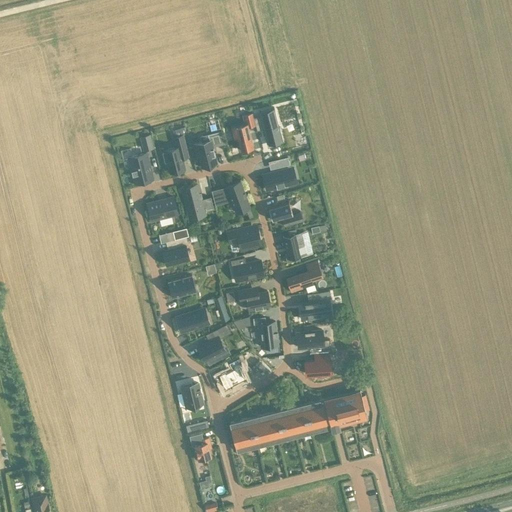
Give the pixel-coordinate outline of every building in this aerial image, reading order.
[(260,115),(253,117),(255,125),(257,130),(264,128),(264,131),(263,131),(265,137),(266,137),(268,142),(271,141),(271,144),(280,141),(279,139),(281,139),(282,140),(274,106),(273,107),(273,108),(260,111),(260,110),(259,110),(260,115)] [(254,146),(249,126),(255,125),(253,117),(252,112),(242,114),(242,115),(243,115),(245,122),(230,126),(233,138),(234,138),(234,136),(237,136),(240,150),(241,149),(241,148),(249,146),(250,147),(254,146)] [(188,156),(182,134),(186,133),(184,126),(172,129),(176,143),(177,143),(178,146),(164,150),(164,152),(162,152),(165,162),(167,161),(170,172),(185,168),(182,158),(188,156)] [(213,146),(212,146),(212,144),(221,142),(219,131),(207,134),(209,139),(194,143),(197,156),(199,156),(202,165),(216,161),(214,154),(215,154),(213,146)] [(153,147),(149,134),(141,136),(144,149),(153,147)] [(153,178),(146,152),(129,156),(135,183),(153,178)] [(287,156),(280,158),(282,165),(289,163),(287,156)] [(277,162),(257,167),(261,180),(281,175),(277,162)] [(250,206),(240,179),(225,184),(236,212),(250,206)] [(213,208),(210,196),(201,199),(201,197),(202,197),(202,196),(201,196),(200,192),(201,192),(201,191),(199,192),(197,183),(182,187),(188,212),(204,208),(205,210),(213,208)] [(224,195),(222,188),(212,191),(214,198),(224,195)] [(177,213),(173,196),(147,202),(152,220),(177,213)] [(292,213),(289,201),(268,207),(272,219),(283,216),(285,225),(302,220),(300,211),(292,213)] [(251,225),(227,230),(229,239),(238,237),(241,249),(261,244),(257,228),(252,229),(251,225)] [(188,235),(186,227),(172,230),(175,238),(186,236),(188,235)] [(303,232),(303,231),(283,236),(287,252),(284,252),(287,262),(300,259),(299,255),(308,253),(308,252),(307,252),(302,232),(303,232)] [(167,249),(162,250),(166,264),(189,258),(186,244),(188,244),(186,236),(175,238),(170,240),(172,247),(167,249)] [(244,257),(230,259),(232,265),(237,264),(240,279),(263,274),(260,259),(245,262),(244,257)] [(307,268),(296,272),(297,274),(286,278),(291,292),(303,288),(302,285),(313,281),(312,279),(323,275),(317,259),(305,263),(307,268)] [(214,263),(206,265),(208,273),(216,271),(214,263)] [(191,272),(168,279),(172,294),(196,288),(191,272)] [(249,309),(270,304),(267,290),(253,293),(251,287),(238,290),(240,301),(247,300),(249,309)] [(302,309),(300,310),(301,318),(307,317),(308,318),(308,319),(327,316),(326,315),(331,314),(329,297),(330,297),(331,297),(329,290),(317,291),(317,292),(318,298),(301,301),(302,309)] [(220,295),(215,297),(218,309),(224,307),(220,295)] [(184,331),(198,327),(193,308),(179,311),(184,331)] [(249,315),(233,320),(238,327),(245,327),(244,325),(250,324),(249,315)] [(265,316),(253,317),(253,323),(258,323),(261,346),(278,344),(277,335),(276,335),(276,331),(277,330),(276,330),(275,320),(265,321),(265,316)] [(217,328),(208,333),(211,339),(218,335),(219,336),(221,335),(217,328)] [(319,329),(300,334),(303,348),(323,343),(319,329)] [(211,339),(197,346),(204,361),(225,350),(219,336),(218,335),(211,339)] [(328,351),(314,352),(315,359),(305,360),(306,373),(329,372),(328,351)] [(242,366),(222,371),(225,384),(245,379),(242,366)] [(198,382),(181,386),(186,406),(192,404),(192,405),(197,404),(196,403),(203,402),(200,391),(201,391),(200,391),(199,387),(200,387),(199,387),(198,382)] [(311,400),(230,421),(237,449),(331,425),(331,429),(351,424),(350,423),(339,426),(339,422),(366,415),(360,388),(327,397),(311,400)] [(207,419),(186,424),(187,432),(209,427),(207,419)] [(201,432),(189,435),(192,446),(194,445),(198,459),(211,456),(208,448),(208,445),(210,444),(208,437),(203,438),(201,432)] [(211,473),(200,475),(202,485),(213,483),(211,473)] [(32,498),(35,511),(49,511),(50,511),(47,502),(45,495),(32,498)] [(217,502),(205,505),(207,511),(218,509),(217,502)]
